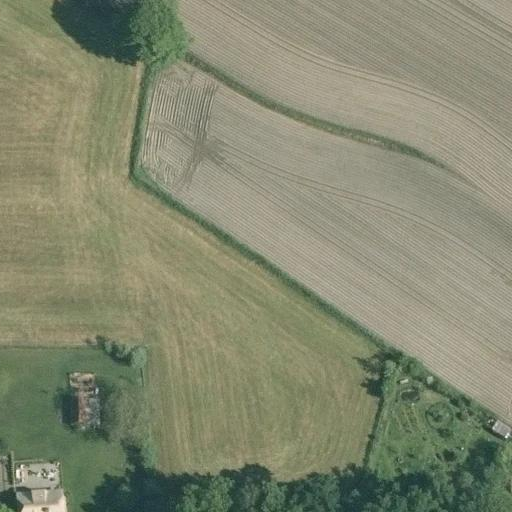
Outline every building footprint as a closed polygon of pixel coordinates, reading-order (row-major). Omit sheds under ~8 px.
[(23,402),(42,401),(41,390),(4,392),(5,408),(0,408),(0,415),(0,422),(24,420),(23,402)] [(71,427),(99,427),(99,402),(70,402),(71,427)] [(511,432),(497,424),(491,433),(505,442),(511,432)] [(17,498),(17,511),(62,511),(61,495),(17,498)] [(472,505),(473,496),(462,495),(462,505),(472,505)]
